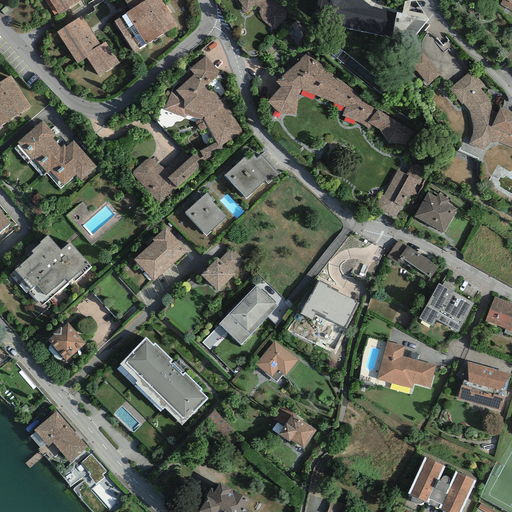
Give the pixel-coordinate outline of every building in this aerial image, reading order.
[(80,0),(55,0),(64,13),(82,1),(80,0)] [(163,0),(149,0),(123,18),(143,48),(179,25),(163,0)] [(269,0),(233,0),(260,35),(283,17),(269,0)] [(377,0),(376,0),(325,0),(360,24),(377,0)] [(85,16),(63,29),(81,56),(102,42),(85,16)] [(304,37),(256,98),(283,119),(309,86),(402,159),(424,130),(304,37)] [(106,42),(89,54),(102,74),(120,63),(106,42)] [(425,48),(410,58),(426,83),(441,73),(425,48)] [(219,73),(206,58),(171,95),(164,113),(203,123),(216,147),(169,187),(148,164),(134,176),(161,209),(242,134),(218,115),(223,109),(208,92),(223,78),(219,73)] [(473,76),(445,92),(474,144),(511,160),(511,122),(496,115),(473,76)] [(0,136),(34,113),(11,82),(0,89),(0,136)] [(42,130),(18,154),(58,195),(73,181),(80,187),(96,171),(73,148),(66,154),(42,130)] [(272,175),(248,153),(220,182),(244,205),(272,175)] [(421,185),(397,174),(381,207),(405,218),(421,185)] [(460,209),(428,193),(415,220),(447,236),(460,209)] [(232,219),(208,195),(181,222),(205,246),(232,219)] [(0,233),(8,226),(0,217),(0,233)] [(163,236),(130,267),(152,290),(185,259),(163,236)] [(43,246),(3,284),(36,319),(84,275),(66,256),(58,262),(43,246)] [(222,256),(217,252),(201,270),(219,286),(244,258),(231,246),(222,256)] [(361,307),(321,288),(308,316),(348,334),(361,307)] [(476,308),(442,290),(425,324),(459,341),(476,308)] [(235,381),(275,337),(232,298),(192,339),(235,381)] [(511,307),(498,303),(489,326),(511,335),(511,307)] [(52,340),(49,343),(52,347),(55,351),(61,358),(64,362),(67,366),(70,364),(74,360),(80,356),(84,353),(87,350),(84,346),(81,342),(75,335),(72,331),(69,327),(66,330),(62,333),(56,337),(52,340)] [(278,380),(299,358),(276,337),(256,360),(278,380)] [(148,342),(117,373),(181,436),(212,404),(148,342)] [(406,347),(385,343),(377,384),(433,395),(438,370),(403,363),(406,347)] [(511,381),(511,379),(468,368),(458,402),(503,414),(511,381)] [(305,444),(317,425),(291,409),(280,428),(305,444)] [(87,448),(56,411),(34,430),(47,446),(52,442),(70,462),(87,448)] [(106,472),(90,455),(80,463),(90,474),(89,475),(95,484),(104,478),(101,474),(106,472)] [(461,511),(470,489),(420,469),(404,510),(407,511),(461,511)] [(251,511),(255,505),(247,502),(252,493),(221,477),(216,485),(212,482),(200,505),(212,511),(251,511)] [(327,511),(329,511),(340,511),(344,502),(333,497),(327,511)]
